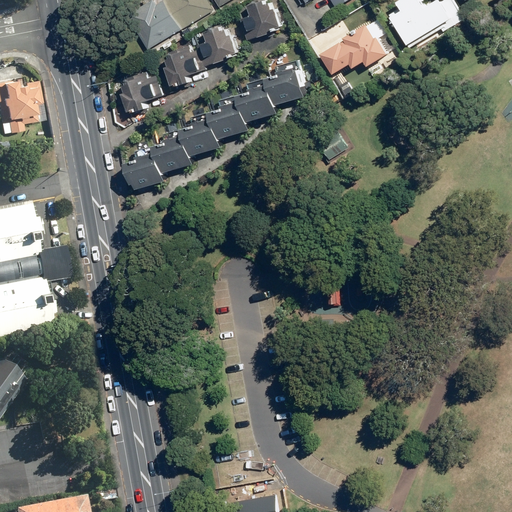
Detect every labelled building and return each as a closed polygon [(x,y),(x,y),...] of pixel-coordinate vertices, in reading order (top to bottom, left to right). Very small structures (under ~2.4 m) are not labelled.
[(212,8),(206,0),(159,0),(154,3),(152,0),(147,0),(125,14),(146,48),(212,8)] [(250,14),(238,17),(243,39),(273,32),(271,27),(280,25),(276,8),(272,8),(271,3),(267,4),(266,0),(263,0),(247,4),(250,14)] [(404,11),(394,18),(413,47),(456,19),(444,1),(429,11),(422,0),(404,0),(399,3),(404,11)] [(346,38),(328,49),(340,69),(350,62),(353,67),(365,60),(368,64),(388,52),(378,35),(376,36),(368,22),(345,36),(346,38)] [(207,40),(196,43),(201,64),(228,58),(227,53),(236,51),(232,34),(228,35),(227,29),(223,30),(222,26),(204,31),(207,40)] [(169,65),(166,65),(172,82),(182,79),(183,83),(192,81),(189,73),(203,68),(196,48),(191,50),(191,47),(189,48),(188,44),(172,49),(173,53),(170,54),(171,57),(167,58),(169,65)] [(308,61),(276,72),(284,94),(315,83),(308,61)] [(126,91),(123,91),(129,108),(139,105),(140,109),(148,107),(146,99),(159,95),(153,74),(148,76),(147,73),(146,74),(145,70),(128,75),(130,79),(127,80),(128,83),(123,84),(126,91)] [(277,78),(246,89),(253,111),(285,100),(277,78)] [(20,122),(36,119),(33,103),(39,102),(35,80),(14,84),(13,79),(0,81),(0,130),(0,132),(21,129),(20,122)] [(247,95),(215,105),(222,127),(254,117),(247,95)] [(217,113),(185,124),(192,146),(224,135),(217,113)] [(188,133),(156,143),(163,165),(195,155),(188,133)] [(320,149),(325,157),(345,145),(340,137),(320,149)] [(158,151),(126,162),(133,184),(165,173),(158,151)] [(0,335),(53,326),(30,200),(0,205),(0,335)] [(362,285),(362,294),(384,295),(384,286),(362,285)] [(343,289),(331,289),(332,307),(343,306),(343,289)] [(0,419),(27,381),(17,374),(24,365),(7,353),(1,361),(0,360),(0,419)] [(84,511),(82,495),(12,509),(12,511),(84,511)] [(283,511),(280,495),(236,502),(237,511),(283,511)]
